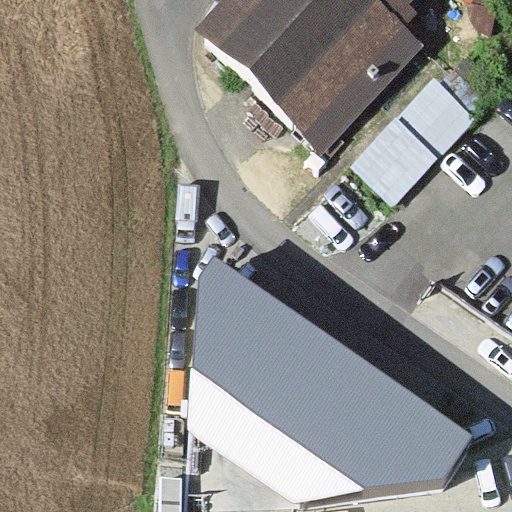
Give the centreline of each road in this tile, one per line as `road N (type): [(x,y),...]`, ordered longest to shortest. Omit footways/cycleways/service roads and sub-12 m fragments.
road 1 (residential): [(511,408),(260,229),(211,164),(168,0)]
road 2 (unknown): [(360,303),(459,219),(511,213)]
